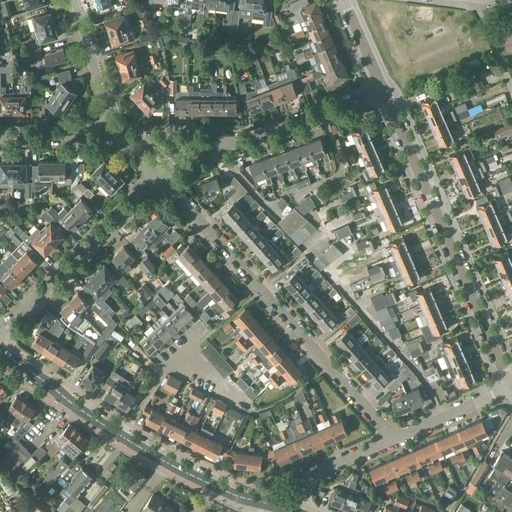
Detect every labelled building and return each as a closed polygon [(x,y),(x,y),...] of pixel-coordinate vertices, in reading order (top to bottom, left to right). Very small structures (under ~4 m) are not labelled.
[(148,0),(148,8),(147,15),(154,16),(155,2),(160,2),(160,0),(167,0),(167,5),(167,4),(168,0),(148,0)] [(168,0),(167,4),(167,5),(179,6),(179,12),(185,13),(186,3),(186,0),(168,0)] [(186,3),(185,13),(183,28),(185,28),(190,24),(192,7),(203,9),(203,10),(204,0),(192,0),(192,4),(186,3)] [(217,0),(204,0),(203,10),(204,10),(203,16),(208,16),(209,9),(216,10),(217,0)] [(227,11),(226,22),(223,22),(222,29),(231,30),(234,10),(229,9),(230,3),(228,3),(228,0),(217,0),(216,10),(227,11)] [(241,0),(240,10),(234,10),(231,30),(237,31),(239,16),(252,18),(253,10),(254,0),(241,0)] [(254,0),(253,10),(252,18),(264,19),(263,24),(269,25),(275,26),(271,15),(272,11),(265,10),(266,0),(254,0)] [(299,0),(290,4),(295,14),(296,19),(298,21),(299,21),(320,12),(321,12),(316,1),(308,4),(308,2),(306,0),(299,0)] [(31,31),(37,29),(56,23),(54,18),(52,18),(51,12),(28,19),(31,31)] [(320,12),(299,21),(301,24),(303,29),(304,31),(324,22),(320,12)] [(285,27),(280,13),(274,15),(279,29),(285,27)] [(111,33),(132,27),(132,26),(130,27),(126,15),(107,21),(111,33)] [(16,25),(14,17),(5,20),(8,28),(16,25)] [(324,22),(304,31),(305,34),(305,35),(306,36),(306,37),(311,34),(314,39),(329,33),(324,22)] [(37,29),(40,37),(35,38),(36,42),(28,44),(30,50),(41,47),(39,41),(57,36),(56,30),(57,30),(56,23),(37,29)] [(135,38),(132,27),(111,33),(114,45),(135,38)] [(153,40),(151,33),(139,37),(140,43),(153,40)] [(314,40),(308,42),(311,49),(312,49),(313,52),(333,43),(329,33),(314,39),(314,40)] [(333,43),(313,52),(314,55),(317,63),(338,54),(333,43)] [(45,54),(46,57),(42,58),(44,66),(46,71),(47,71),(53,69),(51,64),(66,59),(63,48),(45,54)] [(255,49),(245,48),(249,58),(257,55),(255,49)] [(269,57),(266,48),(258,51),(261,60),(269,57)] [(32,56),(32,58),(43,55),(41,49),(27,53),(29,57),(32,56)] [(136,63),(142,62),(143,61),(142,56),(135,58),(133,51),(117,56),(120,68),(136,63)] [(303,52),(295,55),(296,59),(305,55),(306,58),(310,57),(308,51),(304,52),(303,52)] [(318,63),(317,64),(320,70),(321,70),(322,73),(327,71),(342,64),(338,54),(317,63),(318,63)] [(479,59),(468,64),(470,68),(481,63),(479,59)] [(142,62),(136,63),(120,68),(124,80),(140,75),(138,69),(143,67),(142,62)] [(342,64),(327,71),(332,82),(347,75),(342,64)] [(289,77),(279,80),(286,99),(297,94),(294,86),(299,84),(293,67),(286,69),(289,77)] [(55,92),(70,103),(74,98),(72,97),(75,92),(65,85),(68,82),(71,81),(70,77),(71,76),(69,70),(57,73),(59,81),(56,85),(58,87),(55,92)] [(485,87),(480,76),(471,79),(476,91),(485,87)] [(188,113),(188,92),(177,92),(176,80),(170,80),(170,94),(176,94),(176,97),(176,113),(188,113)] [(286,99),(279,80),(268,85),(275,103),(286,99)] [(308,80),(301,82),(305,93),(312,91),(309,82),(308,80)] [(212,92),(212,113),(213,113),(213,114),(214,116),(222,116),(224,114),(224,113),(224,91),(216,91),(217,82),(212,83),(212,92)] [(148,88),(144,83),(132,95),(140,104),(156,89),(156,88),(156,89),(152,84),(148,88)] [(224,91),(224,113),(236,113),(236,97),(231,97),(231,94),(229,92),(229,84),(224,84),(224,91)] [(199,114),(199,113),(200,113),(200,97),(193,97),(193,85),(188,85),(188,92),(188,113),(188,114),(189,115),(193,115),(198,115),(199,114)] [(275,103),(268,85),(257,89),(263,107),(264,107),(264,108),(266,108),(273,106),(274,104),(274,103),(275,103)] [(426,114),(441,107),(438,101),(442,99),(440,94),(442,93),(444,98),(450,96),(445,85),(431,91),(433,97),(421,102),(426,114)] [(1,90),(0,90),(0,111),(13,111),(13,92),(5,92),(5,87),(1,87),(1,90)] [(156,89),(140,104),(139,105),(142,108),(143,107),(149,112),(151,110),(163,110),(164,96),(160,95),(158,94),(160,92),(156,89)] [(247,92),(247,97),(246,97),(251,111),(263,107),(257,89),(247,92)] [(19,92),(13,92),(13,111),(25,111),(25,92),(19,92)] [(70,103),(55,92),(48,103),(44,101),(42,104),(42,113),(48,113),(48,108),(51,105),(62,113),(65,108),(66,109),(70,103)] [(200,97),(200,113),(212,113),(212,92),(212,93),(200,93),(200,97)] [(452,116),(468,109),(465,103),(454,107),(455,109),(450,111),(452,116)] [(441,107),(426,114),(431,124),(445,118),(441,107)] [(471,116),(468,109),(452,116),(454,121),(458,118),(459,121),(471,116)] [(450,128),(445,118),(431,124),(435,134),(450,128)] [(511,123),(495,131),(498,138),(511,132),(511,123)] [(356,144),(371,138),(365,126),(351,132),(356,144)] [(455,140),(450,128),(435,134),(440,146),(455,140)] [(476,143),(474,139),(473,135),(467,138),(470,146),(476,143)] [(375,148),(371,138),(356,144),(361,155),(375,148)] [(321,139),(311,143),(316,157),(323,154),(326,163),(331,161),(327,152),(326,153),(321,139)] [(311,143),(299,147),(304,161),(311,159),(314,167),(319,165),(316,157),(311,143)] [(304,161),(299,147),(287,151),(293,166),(300,163),(303,171),(307,170),(304,161)] [(471,153),(468,147),(449,156),(454,166),(468,160),(466,155),(471,153)] [(375,148),(361,155),(365,165),(380,158),(375,148)] [(287,151),(276,155),(281,170),(288,167),(291,176),(294,175),(296,174),(293,166),(287,151)] [(283,179),(285,178),(281,170),(276,155),(264,159),(269,174),(277,171),(280,180),(283,179)] [(496,160),(494,155),(485,159),(485,160),(480,162),(482,166),(487,164),(488,164),(496,160)] [(380,158),(365,165),(371,177),(385,170),(380,158)] [(269,174),(264,159),(251,164),(256,179),(265,176),(268,184),(273,183),(269,174)] [(100,184),(116,168),(110,162),(108,163),(104,160),(91,174),(100,184)] [(468,160),(454,166),(458,176),(472,170),(477,168),(476,164),(470,166),(468,160)] [(496,160),(488,164),(487,164),(482,166),(484,171),(489,168),(490,169),(498,166),(496,160)] [(52,178),(52,161),(39,161),(39,178),(52,178)] [(66,167),(66,161),(52,161),(52,178),(65,178),(65,184),(71,184),(71,186),(75,183),(76,183),(78,183),(78,176),(78,167),(66,167)] [(0,192),(0,187),(13,187),(13,180),(14,180),(14,163),(1,163),(1,180),(0,180),(0,192)] [(14,163),(14,180),(26,180),(26,163),(14,163)] [(122,174),(116,168),(100,184),(110,193),(123,179),(120,176),(122,174)] [(477,168),(472,170),(458,176),(462,186),(477,180),(474,174),(479,172),(477,168)] [(216,191),(221,189),(217,176),(202,182),(206,194),(211,200),(217,195),(216,191)] [(237,190),(243,186),(234,176),(229,181),(237,190)] [(495,191),(501,188),(511,183),(511,182),(509,176),(497,182),(499,184),(493,187),(495,191)] [(477,180),(462,186),(467,197),(486,188),(484,183),(479,185),(477,180)] [(82,181),(77,185),(84,192),(90,197),(94,193),(82,181)] [(75,183),(71,186),(70,187),(79,196),(84,192),(77,185),(76,183),(75,183)] [(376,200),(390,194),(385,183),(377,187),(371,189),(376,200)] [(231,222),(242,212),(237,206),(240,203),(237,200),(247,191),(243,186),(237,190),(232,195),(236,200),(222,212),(226,217),(224,218),(224,219),(227,223),(229,223),(230,221),(231,222)] [(352,192),(347,194),(340,197),(342,202),(350,198),(354,196),(352,192)] [(376,200),(379,206),(374,208),(376,212),(394,204),(390,194),(376,200)] [(310,197),(305,200),(311,209),(316,205),(310,197)] [(499,208),(495,197),(476,205),(481,216),(495,210),(499,208)] [(282,198),(277,203),(283,209),(288,204),(282,198)] [(81,199),(72,207),(84,219),(93,210),(81,199)] [(255,200),(251,204),(250,205),(254,209),(259,204),(255,200)] [(311,209),(305,200),(301,203),(307,212),(311,209)] [(307,212),(301,203),(297,206),(303,215),(307,212)] [(399,214),(394,204),(376,212),(378,216),(382,214),(384,221),(399,214)] [(52,206),(47,211),(57,220),(66,229),(68,227),(65,224),(67,222),(70,225),(74,229),(84,219),(72,207),(68,212),(64,207),(58,213),(52,206)] [(303,223),(307,219),(294,208),(278,222),(290,235),(294,231),(298,227),(303,223)] [(46,210),(41,215),(49,223),(54,218),(46,210)] [(354,221),(369,214),(367,210),(362,212),(361,211),(352,215),(354,221)] [(497,216),(495,210),(481,216),(485,226),(504,218),(502,214),(497,216)] [(256,216),(260,220),(266,215),(262,211),(256,216)] [(149,220),(159,231),(172,244),(181,235),(175,229),(170,235),(166,230),(171,225),(158,212),(149,220)] [(242,212),(231,222),(239,231),(250,221),(242,212)] [(399,214),(384,221),(389,230),(403,224),(399,214)] [(504,218),(485,226),(489,236),(503,230),(501,224),(506,222),(504,218)] [(307,219),(303,223),(311,232),(316,228),(307,219)] [(149,220),(141,228),(151,239),(159,231),(149,220)] [(265,225),(269,229),(275,224),(271,220),(265,225)] [(250,221),(239,231),(242,234),(241,235),(241,237),(244,241),(246,241),(247,240),(247,241),(259,230),(250,221)] [(43,231),(55,244),(64,235),(51,222),(43,231)] [(311,232),(303,223),(298,227),(306,236),(311,232)] [(348,224),(334,230),(338,239),(352,233),(348,224)] [(38,227),(29,236),(25,231),(24,232),(18,225),(14,229),(28,244),(31,240),(32,241),(33,241),(46,253),(55,244),(43,231),(38,227)] [(259,230),(247,241),(256,250),(269,238),(269,237),(267,239),(263,235),(267,231),(263,227),(259,231),(259,230)] [(306,236),(298,227),(294,231),(302,240),(306,236)] [(141,228),(137,232),(136,230),(135,231),(132,234),(131,236),(132,237),(142,248),(147,244),(152,249),(155,245),(150,240),(151,239),(141,228)] [(281,228),(275,233),(279,237),(284,232),(281,228)] [(503,230),(489,236),(494,247),(511,238),(511,234),(511,232),(505,234),(503,230)] [(14,231),(10,235),(10,236),(20,246),(24,241),(14,231)] [(294,231),(290,235),(298,244),(302,240),(294,231)] [(388,250),(391,249),(393,253),(407,247),(403,237),(389,243),(389,244),(386,246),(388,250)] [(277,247),(269,238),(256,250),(264,259),(280,245),(279,245),(277,247)] [(370,245),(368,241),(368,239),(356,244),(359,250),(370,245)] [(328,248),(336,258),(343,252),(333,243),(328,248)] [(175,250),(176,249),(172,244),(163,252),(168,257),(175,250)] [(192,248),(189,244),(178,254),(175,250),(168,257),(171,261),(174,259),(182,267),(186,263),(197,254),(196,253),(198,251),(198,250),(195,247),(194,247),(192,248)] [(283,250),(280,245),(264,259),(273,269),(277,265),(281,269),(290,260),(282,251),(283,250)] [(136,260),(133,257),(134,255),(124,246),(113,257),(127,271),(134,264),(133,263),(136,260)] [(292,260),(302,252),(297,246),(287,255),(292,260)] [(407,247),(393,253),(396,259),(391,261),(393,265),(411,257),(407,247)] [(328,248),(323,252),(331,261),(336,258),(328,248)] [(15,249),(11,253),(18,260),(29,270),(30,269),(38,261),(27,251),(22,256),(15,249)] [(511,263),(511,251),(509,253),(509,252),(494,259),(498,269),(511,263)] [(331,261),(323,252),(318,256),(326,265),(331,261)] [(205,263),(197,254),(186,263),(194,272),(205,263)] [(157,265),(150,255),(143,259),(150,269),(151,270),(157,265)] [(296,263),(301,268),(309,260),(305,255),(296,263)] [(326,265),(318,256),(313,260),(321,269),(326,265)] [(411,257),(393,265),(394,269),(399,267),(402,273),(416,267),(411,257)] [(145,272),(152,282),(157,278),(150,269),(143,259),(138,263),(144,273),(145,272)] [(10,268),(20,278),(21,278),(29,270),(18,260),(10,267),(10,268)] [(213,272),(205,263),(194,272),(202,281),(213,272)] [(301,268),(296,263),(292,267),(295,271),(284,281),(293,291),(304,281),(300,276),(304,272),(301,268)] [(511,263),(498,269),(503,279),(511,275),(511,263)] [(370,276),(387,268),(385,264),(380,266),(379,265),(367,270),(370,276)] [(105,265),(97,273),(110,287),(118,279),(105,265)] [(416,267),(402,273),(404,279),(394,283),(397,288),(400,286),(401,287),(421,278),(416,267)] [(10,268),(1,277),(12,287),(13,286),(13,287),(15,287),(18,284),(18,282),(17,282),(20,278),(10,268)] [(185,271),(181,268),(177,272),(180,276),(185,271)] [(389,273),(387,268),(370,276),(373,282),(385,277),(384,275),(389,273)] [(159,272),(161,275),(166,281),(170,278),(163,269),(159,272)] [(321,273),(317,269),(312,274),(315,278),(321,273)] [(213,272),(202,281),(198,286),(201,289),(205,285),(210,290),(221,280),(213,272)] [(110,287),(97,273),(87,283),(94,290),(90,294),(98,302),(97,302),(105,310),(109,305),(103,298),(106,295),(104,292),(110,287)] [(122,275),(118,279),(120,282),(127,288),(131,284),(122,275)] [(161,275),(157,278),(161,285),(166,281),(161,275)] [(511,275),(503,279),(507,289),(511,287),(511,275)] [(304,281),(293,291),(301,300),(313,290),(315,288),(307,279),(304,281)] [(325,289),(331,284),(326,279),(320,284),(325,289)] [(229,290),(221,280),(210,290),(218,299),(229,290)] [(165,284),(158,290),(161,292),(163,295),(170,289),(165,284)] [(150,287),(143,294),(147,299),(154,292),(150,287)] [(434,297),(430,287),(410,295),(412,301),(418,299),(420,303),(434,297)] [(315,288),(313,290),(301,300),(310,310),(321,299),(317,294),(319,293),(315,288)] [(338,292),(334,288),(325,296),(329,300),(338,292)] [(218,299),(214,303),(226,317),(235,309),(231,304),(237,298),(229,290),(218,299)] [(386,300),(398,294),(396,290),(384,295),(383,293),(371,299),(373,305),(385,300),(386,300)] [(88,312),(84,307),(89,302),(78,292),(69,300),(84,316),(88,312)] [(161,297),(158,294),(154,299),(157,303),(159,305),(164,301),(161,297)] [(185,297),(192,306),(197,303),(189,294),(185,297)] [(385,300),(373,305),(376,311),(395,303),(395,301),(400,299),(398,294),(386,300),(385,300)] [(137,299),(142,304),(146,300),(141,295),(137,299)] [(434,297),(420,303),(422,309),(418,311),(420,315),(438,307),(434,297)] [(153,298),(149,302),(154,307),(158,303),(157,303),(154,299),(153,298)] [(329,308),(321,299),(310,310),(318,318),(329,308)] [(69,300),(66,304),(65,303),(64,303),(60,307),(60,308),(61,309),(60,309),(65,313),(60,318),(68,325),(82,334),(84,335),(85,333),(79,326),(87,318),(84,316),(69,300)] [(97,302),(92,307),(105,321),(108,324),(113,329),(117,323),(110,316),(97,302)] [(189,324),(196,317),(183,303),(176,310),(189,324)] [(146,305),(139,312),(142,315),(149,308),(146,305)] [(353,305),(341,316),(345,321),(357,310),(353,305)] [(121,314),(126,319),(133,313),(128,307),(121,314)] [(242,326),(253,316),(245,307),(234,317),(242,326)] [(428,323),(428,324),(443,318),(438,307),(420,315),(421,319),(423,325),(428,323)] [(329,308),(318,318),(321,322),(319,324),(324,330),(326,328),(327,328),(338,318),(329,308)] [(189,324),(176,310),(169,316),(182,330),(189,324)] [(352,327),(361,318),(357,313),(347,322),(352,327)] [(136,315),(131,318),(135,323),(140,319),(136,314),(136,315)] [(162,322),(174,336),(182,330),(169,316),(162,322)] [(253,316),(242,326),(250,335),(261,325),(253,316)] [(126,323),(125,326),(128,329),(135,323),(131,318),(126,323)] [(447,328),(443,318),(428,324),(433,334),(447,328)] [(229,321),(223,327),(228,333),(234,327),(229,321)] [(396,326),(394,321),(384,325),(386,331),(396,326)] [(155,329),(167,343),(174,336),(162,322),(155,329)] [(52,357),(60,345),(55,342),(64,328),(60,324),(50,338),(43,351),(46,353),(46,354),(46,355),(50,358),(51,358),(52,357)] [(251,336),(246,339),(239,346),(243,351),(252,343),(251,343),(254,340),(258,344),(269,334),(261,325),(250,335),(251,336)] [(356,339),(345,349),(354,358),(365,348),(361,344),(368,337),(367,336),(373,331),(369,327),(357,339),(356,339)] [(401,335),(398,327),(389,331),(392,339),(401,335)] [(148,335),(160,349),(167,343),(155,329),(148,335)] [(345,349),(356,339),(348,329),(336,339),(345,349)] [(43,351),(50,338),(40,332),(32,344),(43,351)] [(95,343),(98,345),(100,346),(106,337),(101,333),(95,343)] [(67,343),(71,336),(67,334),(63,341),(67,343)] [(78,340),(82,343),(87,338),(84,335),(82,334),(78,340)] [(258,344),(263,350),(259,354),(258,353),(251,360),(255,364),(256,364),(262,358),(267,354),(266,353),(278,343),(269,334),(258,344)] [(153,356),(160,349),(148,335),(140,342),(153,356)] [(239,346),(246,339),(242,335),(235,341),(239,346)] [(376,346),(381,341),(378,337),(372,342),(376,346)] [(443,343),(437,346),(442,357),(448,354),(462,348),(457,337),(443,343)] [(410,351),(425,344),(423,340),(417,342),(415,338),(405,342),(409,351),(410,351)] [(105,339),(94,355),(102,360),(113,345),(105,339)] [(89,361),(98,345),(95,343),(92,341),(82,356),(89,361)] [(204,355),(214,347),(209,342),(200,350),(204,355)] [(266,353),(267,354),(275,362),(286,352),(278,343),(266,353)] [(427,349),(425,344),(410,351),(413,358),(423,354),(421,351),(427,349)] [(70,351),(60,345),(52,357),(62,364),(70,351)] [(380,351),(384,355),(390,350),(386,346),(380,351)] [(218,351),(214,347),(204,355),(208,359),(218,351)] [(373,357),(365,348),(354,358),(357,362),(354,364),(357,368),(360,368),(361,367),(362,367),(373,357)] [(462,348),(448,354),(452,364),(466,358),(462,348)] [(81,358),(70,351),(62,364),(73,370),(81,358)] [(222,356),(218,351),(208,359),(212,364),(222,356)] [(275,362),(275,363),(268,370),(272,374),(268,378),(271,382),(283,371),(294,361),(286,352),(275,362)] [(373,357),(362,367),(370,377),(382,366),(377,362),(380,359),(376,355),(374,358),(373,357)] [(226,360),(222,356),(212,364),(217,368),(226,360)] [(466,358),(452,364),(457,374),(471,368),(466,358)] [(226,360),(217,368),(221,373),(230,365),(226,360)] [(294,361),(283,371),(288,377),(291,381),(302,371),(294,361)] [(89,369),(90,370),(83,379),(95,388),(100,380),(98,379),(104,372),(93,363),(89,369)] [(404,372),(409,368),(405,363),(395,371),(399,377),(404,372)] [(230,365),(221,373),(225,377),(234,369),(230,365)] [(426,376),(441,369),(440,365),(434,368),(433,366),(424,370),(426,376)] [(382,366),(370,377),(379,386),(390,376),(382,366)] [(409,368),(404,372),(412,382),(418,377),(409,368)] [(471,368),(457,374),(462,385),(476,379),(471,368)] [(441,369),(426,376),(429,382),(430,382),(434,380),(439,378),(439,379),(444,377),(443,374),(444,374),(441,369)] [(116,402),(130,379),(130,380),(132,377),(127,374),(126,377),(125,376),(119,386),(114,383),(116,379),(110,375),(103,386),(108,390),(105,395),(116,402)] [(170,375),(164,388),(175,394),(182,381),(170,375)] [(277,377),(272,382),(276,387),(282,381),(278,376),(277,377)] [(241,377),(236,382),(245,391),(250,386),(241,377)] [(393,391),(402,382),(398,377),(388,386),(393,391)] [(130,380),(130,379),(116,402),(127,409),(130,404),(135,408),(142,396),(137,393),(135,396),(129,393),(136,383),(130,380)] [(257,395),(254,392),(255,391),(251,386),(250,386),(245,391),(252,400),(257,395)] [(406,392),(413,406),(424,401),(418,387),(406,392)] [(295,394),(298,399),(304,395),(303,392),(302,389),(295,394)] [(199,390),(195,399),(201,402),(205,393),(199,390)] [(387,400),(392,394),(389,391),(378,402),(381,405),(387,400)] [(413,406),(406,392),(394,397),(400,412),(413,406)] [(14,421),(26,403),(17,396),(8,409),(12,412),(8,418),(14,421)] [(195,414),(199,416),(208,398),(205,396),(195,414)] [(167,409),(173,412),(177,405),(176,404),(171,402),(171,401),(167,409)] [(26,403),(14,421),(19,425),(23,419),(27,421),(36,409),(26,403)] [(158,427),(164,414),(146,404),(142,411),(149,415),(146,421),(158,427)] [(225,415),(231,418),(235,410),(229,407),(225,415)] [(490,416),(491,418),(499,414),(501,414),(505,416),(507,412),(505,410),(504,409),(500,408),(487,413),(489,417),(490,416)] [(173,412),(167,409),(165,414),(164,414),(158,427),(169,433),(176,420),(178,415),(173,412)] [(176,420),(169,433),(181,439),(188,426),(191,421),(190,421),(194,413),(188,411),(185,418),(182,423),(176,420)] [(319,414),(318,414),(322,422),(328,419),(325,411),(323,412),(319,414)] [(332,415),(335,423),(331,424),(337,439),(348,434),(339,412),(332,415)] [(199,416),(195,414),(194,413),(190,421),(191,421),(188,426),(181,439),(193,445),(199,432),(192,428),(194,423),(196,424),(200,417),(199,416)] [(308,419),(306,415),(300,418),(302,421),(308,434),(314,449),(326,444),(319,429),(313,432),(311,427),(312,426),(309,418),(308,419)] [(489,417),(483,420),(482,419),(471,424),(477,438),(479,443),(483,450),(487,444),(483,442),(484,442),(481,436),(488,433),(487,429),(494,426),(491,418),(490,416),(489,417)] [(283,439),(286,444),(285,444),(292,458),(303,453),(297,439),(291,426),(286,428),(283,420),(276,423),(279,431),(283,439)] [(308,434),(302,421),(297,424),(295,420),(289,423),(291,426),(297,439),(303,453),(314,449),(308,434)] [(206,435),(199,432),(193,445),(204,451),(211,438),(217,425),(212,423),(206,435)] [(64,430),(63,429),(61,427),(50,440),(55,444),(60,448),(62,445),(63,445),(66,442),(66,441),(76,430),(70,424),(64,430)] [(337,439),(331,424),(324,427),(319,429),(326,444),(337,439)] [(477,438),(471,424),(460,429),(466,443),(477,438)] [(226,455),(229,448),(223,444),(218,441),(224,429),(217,425),(211,438),(204,451),(216,457),(219,452),(226,455)] [(21,426),(12,438),(17,442),(27,430),(21,426)] [(466,443),(460,429),(449,434),(455,448),(466,443)] [(87,439),(76,430),(66,441),(66,442),(63,445),(73,455),(87,439)] [(449,434),(438,439),(444,453),(455,448),(449,434)] [(17,442),(12,438),(9,442),(14,446),(17,442)] [(438,439),(426,444),(432,457),(444,453),(438,439)] [(32,453),(19,441),(0,460),(17,481),(47,451),(40,445),(32,453)] [(483,450),(479,443),(474,446),(477,454),(483,451),(483,450)] [(47,452),(53,457),(60,448),(55,444),(47,452)] [(285,444),(267,452),(271,460),(278,457),(280,463),(292,458),(285,444)] [(432,457),(426,444),(415,449),(421,462),(432,457)] [(236,451),(229,448),(226,455),(235,460),(234,466),(247,467),(249,452),(249,447),(243,446),(242,452),(236,451)] [(249,447),(249,452),(247,467),(261,469),(261,465),(271,460),(267,452),(262,454),(253,453),(254,447),(249,447)] [(415,449),(404,454),(410,467),(421,462),(415,449)] [(463,451),(457,453),(461,461),(467,459),(463,451)] [(495,468),(490,476),(489,478),(496,482),(497,480),(511,457),(502,451),(493,466),(495,468)] [(457,453),(452,456),(455,464),(461,461),(457,453)] [(410,467),(404,454),(393,458),(399,472),(410,467)] [(496,482),(494,486),(490,493),(496,497),(499,499),(509,506),(511,507),(511,492),(503,487),(510,476),(511,478),(511,477),(511,457),(497,480),(496,482)] [(393,458),(382,463),(388,477),(399,472),(393,458)] [(62,472),(68,467),(69,465),(63,459),(45,476),(51,483),(57,477),(55,475),(60,471),(62,472)] [(435,463),(438,471),(444,469),(441,460),(435,463)] [(484,461),(477,472),(471,482),(477,485),(481,479),(481,480),(486,472),(491,464),(484,461)] [(390,482),(388,477),(382,463),(370,468),(376,482),(382,480),(387,494),(394,491),(390,482)] [(438,471),(435,463),(429,465),(433,474),(438,471)] [(1,464),(0,464),(0,481),(9,495),(18,489),(1,464)] [(68,467),(62,472),(64,474),(61,477),(68,482),(60,492),(66,497),(87,473),(81,468),(76,474),(68,467)] [(113,473),(108,469),(101,477),(106,481),(113,473)] [(413,473),(416,481),(422,479),(418,470),(413,473)] [(146,479),(138,471),(127,483),(131,486),(128,490),(123,485),(118,491),(129,500),(136,491),(146,479)] [(87,473),(66,497),(57,508),(60,511),(79,511),(70,504),(93,478),(87,473)] [(352,480),(353,476),(353,475),(354,474),(351,473),(351,474),(348,478),(345,484),(344,484),(342,489),(336,487),(335,492),(333,491),(330,493),(329,497),(330,499),(332,500),(331,501),(342,505),(347,491),(352,480)] [(416,481),(413,473),(407,475),(410,483),(416,481)] [(357,478),(353,476),(352,480),(347,491),(342,505),(354,510),(359,496),(352,493),(357,482),(356,482),(357,478)] [(399,489),(395,480),(390,482),(394,491),(399,489)] [(477,485),(472,482),(466,492),(471,495),(477,485)] [(108,487),(104,484),(87,505),(91,508),(94,503),(95,503),(108,487)] [(454,494),(457,490),(450,485),(445,492),(453,497),(455,494),(454,494)] [(124,504),(108,491),(104,495),(120,509),(124,504)] [(153,494),(144,509),(147,511),(171,511),(173,509),(160,500),(161,499),(153,494)] [(398,495),(393,509),(386,506),(383,511),(397,511),(398,511),(400,506),(404,497),(398,495)] [(365,511),(370,500),(359,496),(354,510),(360,511),(365,511)] [(404,497),(400,506),(406,508),(410,500),(404,497)] [(511,507),(509,506),(499,499),(494,507),(499,510),(502,505),(511,511),(511,507)] [(377,511),(381,502),(376,500),(372,510),(377,511)] [(114,507),(110,511),(98,501),(93,506),(100,511),(117,511),(119,511),(114,507)] [(26,511),(46,511),(35,502),(26,511)]
